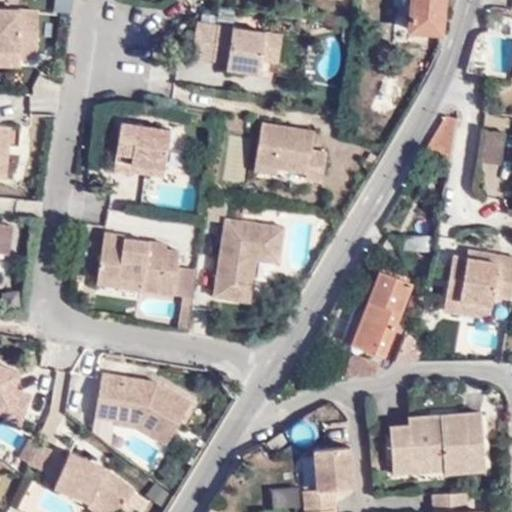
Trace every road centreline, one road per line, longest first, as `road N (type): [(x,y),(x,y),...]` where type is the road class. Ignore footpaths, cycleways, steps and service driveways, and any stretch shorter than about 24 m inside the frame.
road 1 (residential): [(89,8),(53,296),(85,327),(278,358)]
road 2 (residential): [(278,358),(437,97),(471,0)]
road 3 (residential): [(511,381),(466,373),(303,401),(238,422)]
